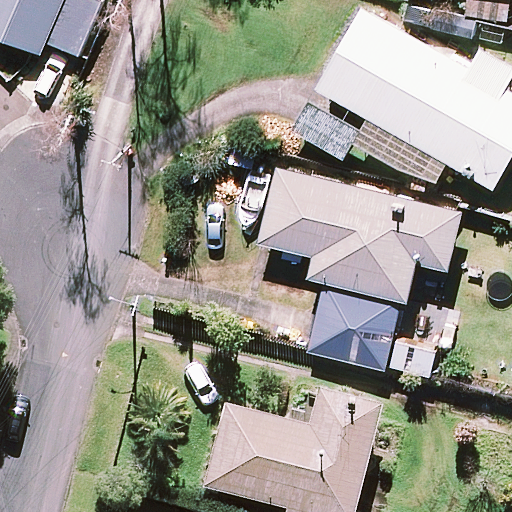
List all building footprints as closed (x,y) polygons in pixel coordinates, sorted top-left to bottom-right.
[(87,0),(0,0),(0,31),(45,49),(49,38),(69,46),(87,0)] [(469,60),(364,4),(321,84),(374,112),(359,139),(437,181),(450,157),(497,182),(511,154),(511,87),(506,84),(511,72),(511,61),(478,44),(469,60)] [(363,124),(312,96),(295,127),(346,155),(363,124)] [(325,278),(403,297),(414,255),(451,264),(465,207),(281,162),(263,236),(282,241),(276,266),(325,278)] [(403,297),(325,278),(309,346),(387,365),(403,297)] [(352,511),(379,403),(314,387),(305,423),(224,403),(203,487),(305,511),(352,511)]
